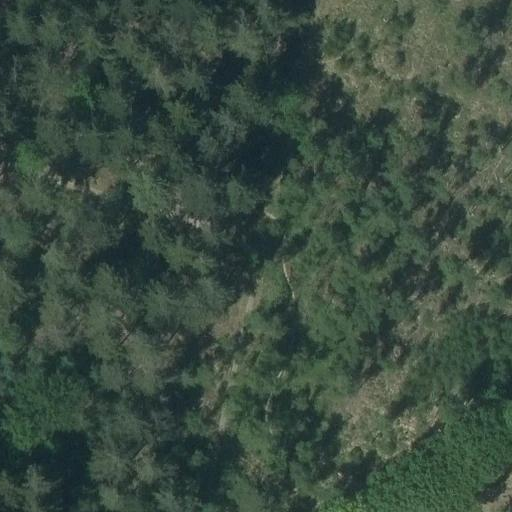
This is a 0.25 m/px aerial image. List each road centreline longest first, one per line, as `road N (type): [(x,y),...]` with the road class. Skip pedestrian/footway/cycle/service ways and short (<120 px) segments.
road 1 (track): [(213,511),(245,386),(266,250),(0,165)]
road 2 (track): [(383,511),(511,422)]
